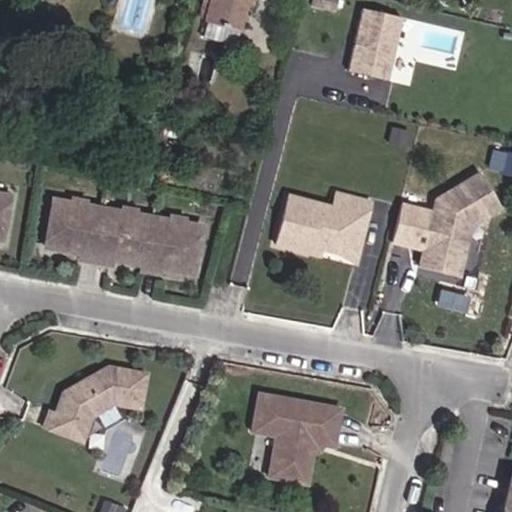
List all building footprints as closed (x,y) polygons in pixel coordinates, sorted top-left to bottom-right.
[(202,36),(235,45),(247,0),(200,0),(197,15),(204,17),(203,20),(206,21),(202,36)] [(336,0),(310,0),(309,6),(334,11),(336,0)] [(361,9),(347,72),(387,80),(400,18),(361,9)] [(406,148),(410,131),(391,127),(387,144),(406,148)] [(83,157),(87,141),(66,136),(62,151),(83,157)] [(511,153),(503,152),(498,174),(511,177),(511,153)] [(498,209),(477,174),(434,201),(418,267),(443,273),(446,264),(452,260),(461,262),(468,237),(460,235),(463,224),(470,226),(498,209)] [(354,248),(361,218),(367,220),(371,204),(336,195),(332,209),(288,198),(275,247),(310,256),(312,248),(335,254),(354,248)] [(202,227),(54,201),(46,248),(80,254),(79,259),(109,265),(110,259),(142,264),(141,270),(158,273),(159,267),(194,273),(202,227)] [(335,254),(312,248),(310,256),(354,267),(367,220),(361,218),(354,248),(335,254)] [(468,237),(470,226),(463,224),(460,235),(468,237)] [(458,277),(461,262),(452,260),(446,264),(443,273),(458,277)] [(54,413),(48,411),(42,427),(81,441),(90,416),(112,403),(136,409),(144,374),(105,366),(71,385),(74,389),(66,393),(61,391),(54,413)] [(66,393),(74,389),(71,385),(61,391),(66,393)] [(340,410),(258,395),(251,433),(275,438),(268,478),(306,485),(312,454),(308,449),(309,444),(323,446),(333,448),(340,410)] [(318,451),(323,446),(309,444),(308,449),(312,454),(318,451)] [(511,511),(511,478),(509,478),(501,511),(511,511)]
